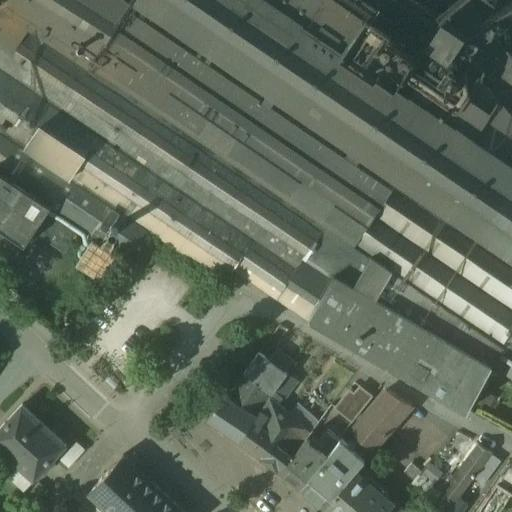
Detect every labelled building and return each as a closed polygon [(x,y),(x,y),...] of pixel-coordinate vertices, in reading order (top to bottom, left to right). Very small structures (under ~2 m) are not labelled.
[(0,0),(0,169),(1,170),(84,226),(133,259),(153,230),(205,265),(200,273),(210,280),(215,272),(227,280),(235,267),(310,318),(469,410),(470,408),(475,399),(476,398),(475,397),(481,388),(482,387),(481,386),(487,377),(488,376),(487,375),(492,366),(493,366),(494,363),(499,353),(511,328),(511,115),(478,76),(467,91),(481,101),(477,107),(471,103),(474,99),(469,96),(466,100),(456,93),(442,84),(445,80),(414,59),(417,54),(342,2),(343,0),(0,0)] [(443,20),(427,44),(450,59),(466,35),(443,20)] [(511,56),(496,35),(484,44),(511,83),(511,56)] [(1,170),(0,169),(0,239),(20,252),(27,242),(35,230),(66,251),(84,226),(1,170)] [(511,328),(499,353),(511,359),(511,328)] [(297,334),(279,361),(283,363),(281,367),(288,372),(289,372),(309,341),(297,334)] [(260,352),(246,372),(273,391),(274,391),(286,375),(288,372),(281,367),(260,352)] [(246,372),(211,419),(240,439),(259,414),(257,413),(273,391),(246,372)] [(286,375),(274,391),(275,392),(272,396),(280,403),(284,398),(285,399),(297,383),(286,375)] [(350,390),(336,407),(353,421),(373,396),(360,387),(355,394),(350,390)] [(389,389),(355,427),(356,428),(357,434),(363,439),(374,449),(414,404),(389,389)] [(259,414),(240,439),(263,455),(283,428),(281,427),(291,413),(280,403),(272,396),(259,414)] [(67,443),(24,403),(0,428),(0,444),(7,450),(22,464),(13,473),(26,485),(34,476),(35,477),(67,443)] [(299,419),(291,413),(281,427),(283,428),(263,455),(263,456),(278,467),(279,467),(282,469),(311,430),(300,420),(302,419),(300,418),(299,419)] [(329,428),(317,444),(329,454),(342,439),(329,428)] [(317,444),(308,436),(282,470),(302,486),(329,454),(317,444)] [(329,454),(302,486),(324,505),(365,459),(355,450),(342,439),(329,454)] [(374,449),(363,439),(355,450),(365,459),(374,449)] [(480,443),(444,491),(458,501),(460,497),(481,470),(494,451),(480,443)] [(7,450),(0,457),(0,463),(12,474),(13,473),(22,464),(7,450)] [(493,454),(481,470),(489,476),(501,460),(493,454)] [(146,490),(116,462),(90,490),(114,511),(190,511),(155,480),(146,490)] [(357,469),(325,506),(332,511),(388,511),(396,503),(357,469)] [(41,480),(20,503),(28,511),(50,488),(41,480)] [(508,508),(511,498),(511,489),(500,484),(492,502),(508,508)] [(396,503),(388,511),(407,511),(409,511),(404,507),(417,493),(410,487),(396,503)] [(444,491),(434,505),(438,509),(442,511),(449,511),(458,501),(444,491)] [(462,511),(469,504),(460,497),(458,501),(449,511),(462,511)]
